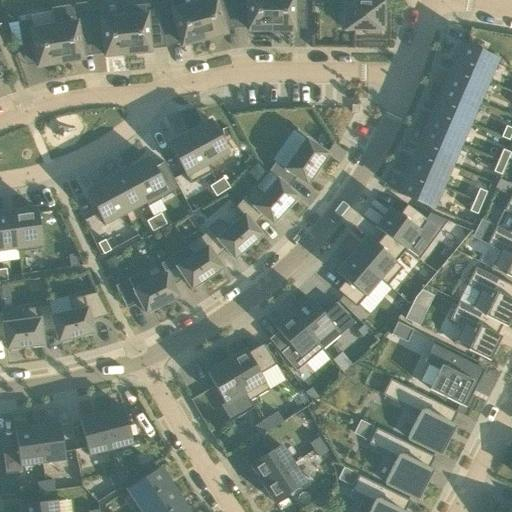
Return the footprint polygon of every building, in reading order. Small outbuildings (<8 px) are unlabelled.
[(204,39),(194,4),(192,0),(170,0),(157,4),(162,29),(176,25),(182,45),(204,39)] [(220,13),(234,9),(232,0),(209,0),(194,4),(204,39),(225,33),(220,13)] [(232,0),(234,9),(248,9),(248,30),(271,30),(270,0),(232,0)] [(270,0),(271,30),(293,31),(293,9),(306,9),(305,0),(270,0)] [(382,13),(382,3),(366,3),(365,0),(340,0),(340,3),(345,3),(345,30),(365,30),(365,34),(379,34),(379,30),(382,30),(382,28),(386,28),(386,14),(382,13)] [(148,30),(162,29),(157,4),(144,5),(123,7),(124,18),(127,54),(150,51),(148,30)] [(127,54),(124,18),(102,20),(101,9),(87,11),(91,36),(103,34),(105,56),(127,54)] [(79,38),(91,36),(87,11),(74,13),(75,23),(54,27),(60,63),(82,59),(79,38)] [(60,63),(54,27),(33,30),(31,20),(18,22),(22,47),(34,45),(38,66),(60,63)] [(461,44),(452,65),(487,81),(496,60),(461,44)] [(487,81),(452,65),(443,86),(478,102),(487,81)] [(478,102),(443,86),(434,107),(469,122),(478,102)] [(434,107),(425,128),(460,143),(469,122),(434,107)] [(201,126),(190,132),(209,168),(229,158),(232,162),(244,156),(232,134),(221,140),(211,121),(206,123),(201,126)] [(511,128),(506,126),(501,137),(509,141),(511,132),(511,128)] [(451,164),(460,143),(425,128),(416,149),(451,164)] [(189,179),(209,168),(190,132),(178,138),(174,141),(169,143),(181,166),(170,171),(182,194),(194,187),(189,179)] [(327,154),(306,140),(285,169),(275,163),(269,172),(277,180),(288,189),(296,177),(306,184),(320,165),(322,167),(328,159),(326,157),(327,154)] [(451,164),(416,149),(407,170),(442,185),(451,164)] [(510,153),(503,150),(498,160),(506,163),(510,153)] [(145,202),(144,202),(147,207),(168,195),(170,200),(182,194),(170,171),(159,177),(149,159),(144,161),(139,164),(128,170),(145,202)] [(506,163),(498,160),(493,172),(501,175),(506,163)] [(111,179),(108,181),(125,213),(126,212),(144,202),(145,202),(128,170),(125,171),(111,179)] [(407,170),(397,193),(433,208),(442,185),(407,170)] [(223,178),(216,182),(223,192),(230,188),(223,178)] [(236,207),(244,216),(244,215),(254,226),(263,216),(272,224),(288,207),(290,209),(297,201),(295,199),(297,197),(288,189),(277,180),(264,195),(255,187),(236,207)] [(128,216),(126,212),(125,213),(108,181),(97,187),(92,189),(87,192),(97,210),(83,218),(94,241),(110,232),(107,228),(128,216)] [(216,197),(223,192),(216,182),(209,187),(216,197)] [(475,199),(482,202),(486,192),(479,189),(475,199)] [(477,214),(482,202),(475,199),(469,211),(477,214)] [(385,210),(376,222),(387,230),(406,248),(428,219),(409,201),(401,211),(393,205),(388,211),(385,210)] [(20,248),(19,248),(20,253),(43,250),(44,255),(57,253),(54,229),(54,228),(41,230),(38,209),(33,210),(28,210),(15,212),(20,248)] [(0,251),(19,248),(20,248),(15,212),(12,213),(0,214),(0,251)] [(161,214),(153,217),(159,228),(166,224),(161,214)] [(254,226),(244,215),(244,216),(229,229),(221,220),(200,238),(207,247),(215,259),(226,250),(234,259),(251,244),(253,246),(261,239),(259,237),(261,235),(254,226)] [(146,221),(152,232),(159,228),(153,217),(146,221)] [(511,229),(504,226),(496,240),(509,246),(501,260),(511,265),(511,229)] [(362,237),(353,248),(381,276),(406,248),(387,230),(377,241),(370,233),(365,240),(362,237)] [(111,251),(111,250),(105,240),(97,244),(103,254),(103,255),(111,251)] [(212,279),(221,273),(219,270),(221,268),(215,259),(207,247),(177,267),(170,257),(161,264),(166,274),(173,286),(184,279),(191,289),(211,276),(212,279)] [(347,275),(339,284),(358,303),(381,276),(353,248),(343,258),(346,260),(340,267),(347,275)] [(489,254),(481,268),(493,274),(485,288),(511,301),(511,265),(501,260),(489,254)] [(166,274),(148,283),(142,272),(115,286),(127,309),(139,302),(145,313),(166,303),(167,306),(177,301),(175,298),(178,297),(173,287),(173,286),(166,274)] [(511,309),(470,289),(462,303),(475,309),(467,322),(502,340),(509,327),(505,325),(511,313),(511,309)] [(72,342),(71,339),(93,333),(90,321),(108,316),(97,293),(68,300),(71,312),(52,317),(55,331),(58,342),(61,341),(62,344),(72,342)] [(292,315),(316,342),(322,350),(340,335),(310,299),(292,315)] [(24,321),(4,324),(3,324),(5,338),(6,350),(9,349),(10,352),(20,351),(20,348),(43,345),(41,333),(55,331),(52,317),(49,306),(22,309),(24,321)] [(292,315),(275,329),(299,357),(316,342),(292,315)] [(455,317),(447,331),(460,337),(451,351),(487,368),(494,355),(490,353),(499,338),(467,322),(455,317)] [(397,322),(391,333),(393,334),(406,340),(411,330),(411,329),(397,322)] [(226,362),(249,402),(269,390),(260,374),(276,365),(263,344),(248,354),(246,350),(226,362)] [(466,408),(472,395),(471,394),(470,396),(465,393),(471,381),(473,382),(480,368),(434,345),(425,362),(439,370),(429,390),(461,406),(461,405),(466,408)] [(226,362),(207,373),(229,413),(249,402),(226,362)] [(456,427),(454,427),(451,425),(457,412),(390,379),(382,395),(419,414),(407,438),(442,455),(451,438),(454,430),(456,427)] [(305,393),(311,402),(318,397),(312,388),(305,393)] [(132,444),(123,408),(101,414),(110,449),(132,444)] [(101,414),(79,420),(88,455),(110,449),(101,414)] [(261,422),(267,431),(274,427),(268,418),(261,422)] [(360,420),(353,434),(367,440),(374,427),(360,420)] [(260,435),(267,431),(261,422),(254,426),(260,435)] [(65,460),(60,424),(37,427),(42,463),(65,460)] [(42,463),(37,427),(14,430),(19,466),(42,463)] [(433,472),(432,471),(428,470),(435,457),(376,428),(368,444),(396,458),(384,483),(419,500),(428,482),(432,474),(433,472)] [(318,438),(309,444),(314,450),(323,445),(318,438)] [(250,465),(262,484),(293,464),(280,445),(250,465)] [(327,451),(323,445),(314,450),(318,457),(327,451)] [(305,483),(293,464),(262,484),(274,503),(305,483)] [(343,468),(337,480),(351,486),(357,474),(343,468)] [(141,509),(173,489),(160,469),(128,490),(141,509)] [(117,473),(119,484),(127,482),(124,471),(117,473)] [(117,473),(109,475),(111,486),(119,484),(117,473)] [(404,511),(410,501),(359,475),(351,491),(363,497),(374,502),(368,511),(404,511)] [(45,481),(46,492),(54,491),(53,480),(45,481)] [(45,481),(37,482),(38,493),(46,492),(45,481)] [(141,509),(142,511),(178,511),(186,508),(173,489),(141,509)] [(57,511),(56,501),(20,506),(20,511),(57,511)]
